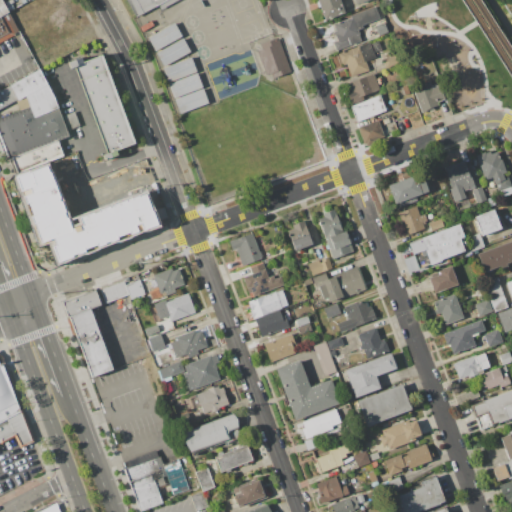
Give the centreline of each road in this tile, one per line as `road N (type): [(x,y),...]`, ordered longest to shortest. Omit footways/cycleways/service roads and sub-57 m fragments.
road 1 (residential): [(95,0),(130,65),(300,511)]
road 2 (residential): [(479,511),(290,7)]
road 3 (residential): [(11,315),(50,285),(482,122),(503,123)]
road 4 (primary): [(11,315),(85,511)]
road 5 (primary): [(115,511),(71,394)]
